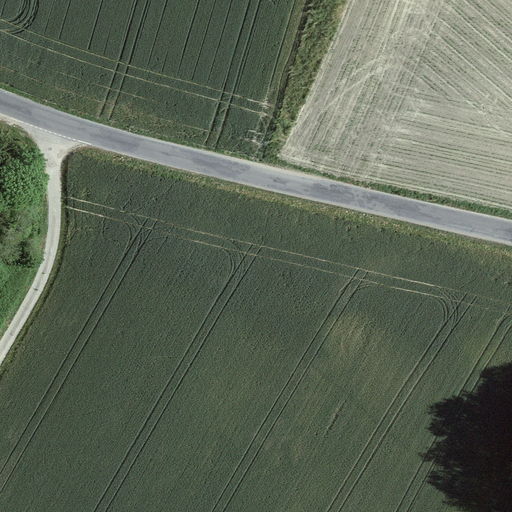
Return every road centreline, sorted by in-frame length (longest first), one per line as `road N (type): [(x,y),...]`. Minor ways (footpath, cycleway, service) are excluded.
road 1 (tertiary): [(511,232),(159,151),(0,96)]
road 2 (track): [(0,353),(51,246),(51,119)]
